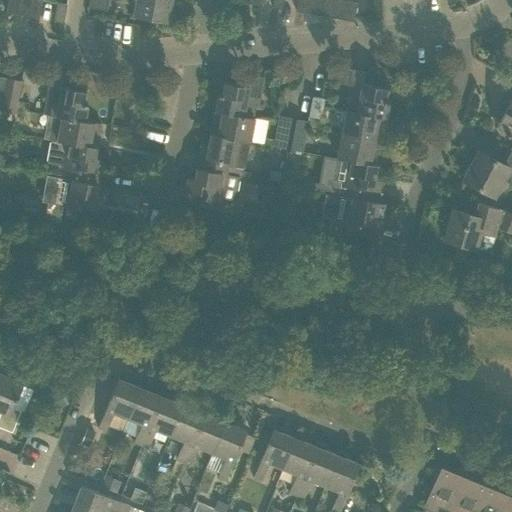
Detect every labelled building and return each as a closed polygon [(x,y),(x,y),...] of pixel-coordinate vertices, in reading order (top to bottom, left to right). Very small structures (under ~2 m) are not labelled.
[(15,13),(17,0),(7,0),(5,12),(15,13)] [(39,18),(41,0),(32,0),(29,16),(39,18)] [(88,0),(87,7),(106,10),(108,0),(88,0)] [(171,0),(135,0),(133,15),(167,21),(171,0)] [(282,9),(283,0),(273,0),(272,7),(282,9)] [(305,13),(307,0),(297,0),(296,11),(305,13)] [(321,0),(319,15),(329,17),(331,0),(321,0)] [(353,21),(353,19),(354,15),(356,2),(347,0),(344,19),(353,21)] [(53,21),(63,22),(66,4),(57,2),(53,21)] [(342,67),(339,82),(349,84),(348,88),(346,99),(349,99),(347,111),(378,117),(385,118),(388,101),(384,100),(388,81),(375,78),(374,85),(363,83),(365,71),(352,69),(342,67)] [(45,102),(43,113),(51,115),(84,121),(84,120),(87,103),(83,102),(87,84),(74,81),(73,88),(62,86),(64,74),(51,72),(47,91),(45,102)] [(217,93),(214,110),(254,118),(254,117),(252,117),(254,106),(257,106),(259,96),(263,77),(250,74),(249,79),(225,75),(221,94),(217,93)] [(5,78),(0,106),(0,110),(15,113),(20,81),(5,78)] [(312,96),(306,126),(317,129),(323,98),(312,96)] [(511,96),(496,127),(511,134),(511,96)] [(212,121),(210,134),(250,141),(254,118),(214,110),(214,111),(212,121)] [(345,111),(341,134),(374,140),(381,141),(383,129),(385,118),(378,117),(347,111),(345,111)] [(47,138),(47,140),(50,140),(50,139),(57,140),(96,147),(99,135),(101,123),(84,121),(51,115),(47,138)] [(285,148),(291,117),(279,115),(275,140),(273,146),(285,148)] [(307,120),(296,118),(290,149),(301,151),(307,120)] [(250,141),(210,134),(208,144),(201,143),(196,168),(226,174),(239,177),(239,176),(241,177),(243,169),(245,169),(250,141)] [(341,134),(336,157),(376,165),(378,152),(381,142),(381,141),(374,140),(341,134)] [(67,179),(97,184),(101,159),(94,158),(96,147),(50,139),(50,140),(46,163),(50,164),(48,176),(67,179)] [(463,179),(481,189),(493,195),(504,176),(511,180),(511,148),(510,147),(501,163),(478,151),(463,179)] [(376,165),(336,157),(336,158),(337,158),(333,181),(328,179),(327,185),(316,183),(314,191),(326,193),(346,197),(377,202),(381,177),(374,176),(376,165)] [(226,174),(196,168),(194,179),(187,178),(182,203),(233,212),(239,177),(226,174)] [(269,171),(267,180),(278,182),(280,173),(269,171)] [(48,176),(43,201),(48,202),(45,217),(60,220),(62,206),(66,207),(64,215),(97,221),(102,196),(95,195),(97,184),(67,179),(48,176)] [(326,193),(322,216),(342,220),(341,224),(345,224),(344,233),(377,239),(381,214),(383,203),(377,202),(346,197),(326,193)] [(511,213),(502,209),(492,206),(473,200),(469,213),(452,208),(443,239),(476,249),(481,232),(494,236),(497,225),(499,226),(499,228),(511,233),(511,213)] [(0,373),(0,411),(0,412),(0,427),(11,432),(20,411),(12,408),(23,382),(0,373)] [(114,413),(127,418),(141,382),(140,381),(138,386),(127,382),(129,377),(119,373),(97,427),(106,431),(114,413)] [(141,382),(127,418),(140,423),(133,442),(140,445),(162,390),(161,390),(159,395),(148,390),(150,386),(141,382)] [(60,389),(41,398),(47,412),(67,403),(60,389)] [(162,390),(140,445),(148,448),(156,429),(169,435),(183,399),(182,398),(180,403),(169,399),(171,394),(162,390)] [(183,399),(169,435),(182,440),(175,459),(183,462),(204,408),(203,407),(201,412),(190,407),(192,403),(183,399)] [(204,408),(183,462),(190,465),(198,446),(211,452),(226,416),(224,416),(222,420),(211,416),(213,411),(204,408)] [(234,420),(226,416),(211,452),(225,457),(217,475),(225,479),(246,430),(232,424),(234,420)] [(282,468),(296,433),(295,432),(293,437),(282,432),(284,428),(274,424),(252,478),(262,481),(269,463),(282,468)] [(84,431),(81,439),(91,443),(95,435),(84,431)] [(296,433),(282,468),(296,474),(289,493),(296,495),(317,441),(316,441),(314,445),(303,441),(305,436),(296,433)] [(317,441),(296,495),(303,499),(311,480),(324,485),(339,450),(337,449),(335,454),(324,449),(326,445),(317,441)] [(347,453),(339,450),(324,485),(338,491),(330,509),(338,511),(339,511),(359,463),(345,458),(347,453)] [(453,504),(468,468),(444,458),(424,507),(435,511),(440,499),(453,504)] [(475,511),(490,478),(468,468),(453,504),(449,511),(475,511)] [(105,475),(101,487),(117,493),(121,481),(105,475)] [(501,511),(511,487),(490,478),(475,511),(501,511)] [(81,485),(72,507),(84,511),(120,511),(121,510),(125,511),(127,511),(130,505),(99,493),(81,485)] [(511,511),(511,486),(511,487),(501,511),(511,511)] [(135,488),(130,499),(141,504),(146,492),(135,488)] [(196,503),(192,511),(204,511),(207,507),(196,503)]
